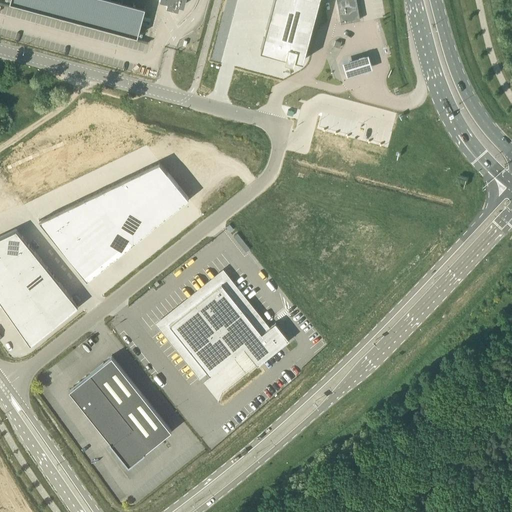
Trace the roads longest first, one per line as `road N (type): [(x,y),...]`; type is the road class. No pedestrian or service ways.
road 1 (unclassified): [(2,388),(263,184),(280,139),(260,120),(0,49)]
road 2 (primary): [(511,187),(291,412),(167,511)]
road 3 (primary): [(199,511),(327,404),(511,209)]
road 4 (primary): [(416,0),(452,112),(511,185)]
road 5 (primary): [(511,154),(464,90),(436,0)]
road 6 (tertiary): [(95,511),(2,388)]
road 7 (tertiary): [(2,388),(76,511)]
